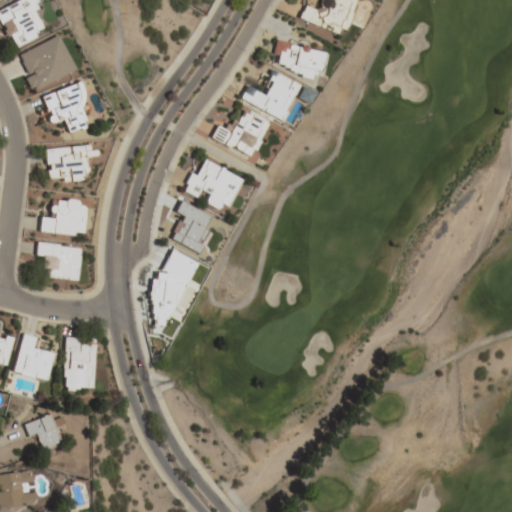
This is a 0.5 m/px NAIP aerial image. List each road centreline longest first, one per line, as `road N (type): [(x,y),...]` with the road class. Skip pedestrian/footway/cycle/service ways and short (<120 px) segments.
road 1 (tertiary): [(225,0),(136,139),(107,251),(128,389),(166,469),(198,510)]
road 2 (tertiary): [(204,491),(145,381),(126,304),(125,239),(157,132),(228,41),(247,0)]
road 3 (residential): [(0,89),(16,129),(0,287)]
road 4 (residential): [(0,295),(67,310),(126,304)]
